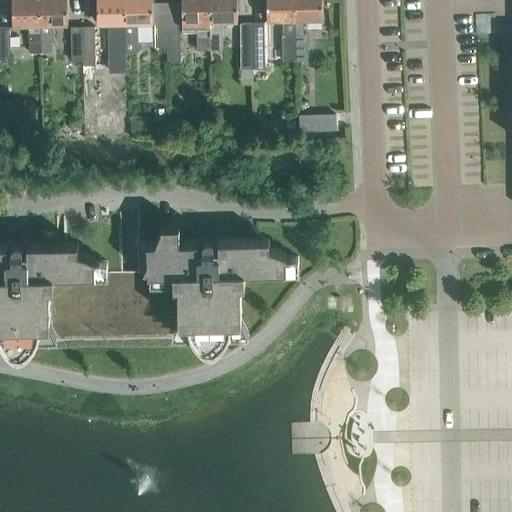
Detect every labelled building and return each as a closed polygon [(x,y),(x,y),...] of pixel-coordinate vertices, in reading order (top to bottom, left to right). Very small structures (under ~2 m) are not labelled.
[(41,51),(40,0),(12,0),(13,23),(28,23),(29,39),(30,39),(30,52),(41,51)] [(67,0),(40,0),(41,51),(52,51),(52,40),(54,40),(53,23),(68,22),(67,0)] [(126,50),(124,0),(97,0),(98,22),(114,21),(115,50),(126,50)] [(153,21),(152,1),(152,0),(124,0),(126,50),(126,51),(138,50),(138,21),(153,21)] [(211,48),(209,0),(182,0),(183,23),(183,30),(197,30),(197,36),(199,36),(200,48),(211,48)] [(237,0),(209,0),(211,48),(222,48),(222,29),(222,19),(238,19),(237,0)] [(296,53),(294,0),(267,0),(267,18),(283,18),(284,53),(295,53),(296,53)] [(306,33),(303,34),(303,18),(322,17),(322,0),(294,0),(296,53),(295,53),(295,59),(307,59),(306,33)] [(253,66),(252,21),(240,22),(241,67),(253,66)] [(264,21),(252,21),(253,66),(265,66),(264,21)] [(180,33),(183,30),(183,23),(168,24),(168,46),(167,46),(167,62),(180,62),(180,33)] [(168,46),(168,24),(155,24),(155,46),(167,46),(168,46)] [(83,47),(83,25),(71,26),(72,60),(84,59),(83,47)] [(95,25),(83,25),(83,47),(95,47),(95,25)] [(10,26),(0,26),(0,60),(11,60),(10,26)] [(154,106),(155,118),(163,118),(163,106),(154,106)] [(336,129),(336,112),(299,113),(300,139),(328,139),(328,129),(336,129)] [(147,129),(150,116),(130,116),(131,129),(147,129)] [(245,270),(286,269),(286,253),(283,251),(280,250),(278,249),(274,247),(270,246),(269,237),(219,238),(219,249),(199,249),(198,238),(180,239),(179,223),(162,223),(155,239),(147,240),(148,257),(144,267),(145,268),(148,268),(148,272),(173,272),(174,284),(178,284),(179,321),(189,321),(190,324),(190,326),(192,331),(194,335),(195,337),(197,339),(198,341),(201,344),(204,347),(206,348),(207,348),(208,349),(211,349),(213,349),(214,348),(216,347),(219,345),(222,342),(224,339),(226,336),(228,334),(229,330),(230,327),(231,324),(231,320),(241,320),(241,282),(245,282),(245,270)] [(178,284),(174,284),(173,272),(148,272),(148,268),(145,268),(144,267),(148,257),(147,240),(139,241),(139,272),(130,272),(108,272),(108,274),(95,274),(95,273),(54,274),(54,286),(50,286),(50,324),(40,324),(40,328),(39,331),(38,334),(38,335),(36,338),(35,340),(195,337),(194,335),(192,331),(190,326),(190,324),(189,321),(179,321),(178,284)] [(54,274),(95,273),(95,258),(91,255),(89,254),(87,253),(83,251),(81,250),(78,250),(78,241),(27,242),(28,253),(7,254),(7,243),(0,242),(0,333),(0,335),(1,337),(2,339),(5,343),(7,345),(10,348),(13,351),(15,352),(16,352),(17,353),(20,353),(21,353),(23,352),(24,352),(27,349),(30,346),(33,343),(35,340),(36,338),(38,335),(38,334),(39,331),(40,328),(40,324),(50,324),(50,286),(54,286),(54,274)]
